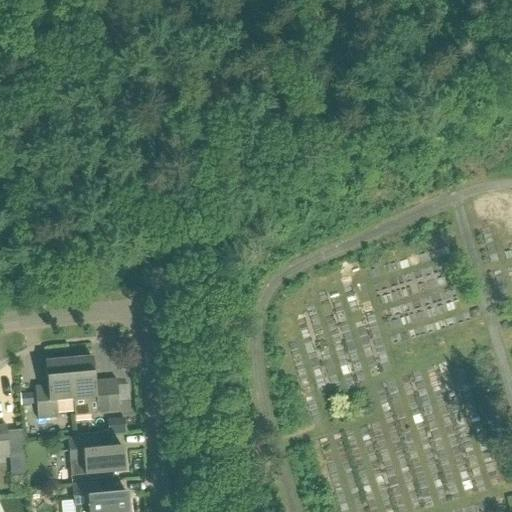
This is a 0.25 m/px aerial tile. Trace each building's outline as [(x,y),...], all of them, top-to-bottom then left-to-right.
[(68,361),(71,401),(105,398),(106,414),(119,413),(116,387),(94,389),(92,359),(68,361)] [(55,403),(71,401),(68,361),(44,363),(47,393),(34,394),(37,421),(57,419),(55,403)] [(123,423),(123,419),(106,421),(108,437),(129,435),(128,422),(123,423)] [(0,459),(9,459),(6,433),(0,433),(0,459)] [(92,451),(90,439),(67,442),(70,478),(124,473),(122,448),(92,451)] [(102,496),(100,484),(71,487),(73,511),(127,511),(126,494),(102,496)] [(66,511),(65,493),(52,494),(53,511),(66,511)]
